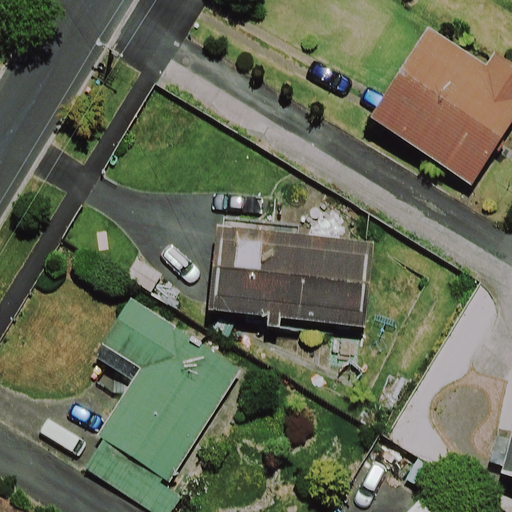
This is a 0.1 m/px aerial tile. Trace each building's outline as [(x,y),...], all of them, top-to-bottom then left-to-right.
[(472,186),(511,125),(511,65),(493,53),(485,65),(428,27),(368,117),(472,186)] [(366,328),(375,242),(218,226),(209,312),(267,318),(266,327),(280,328),(281,319),(366,328)] [(148,511),(171,511),(181,497),(166,487),(242,370),(132,299),(95,357),(132,380),(96,435),(105,441),(86,472),(148,511)] [(511,432),(510,439),(496,435),(488,463),(503,467),(501,474),(511,477),(511,432)] [(435,511),(422,499),(408,511),(435,511)]
